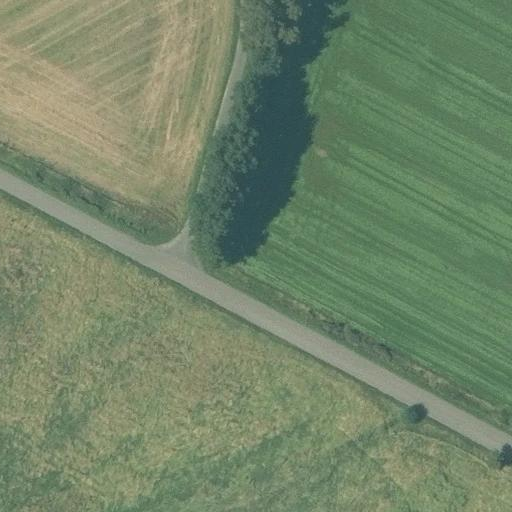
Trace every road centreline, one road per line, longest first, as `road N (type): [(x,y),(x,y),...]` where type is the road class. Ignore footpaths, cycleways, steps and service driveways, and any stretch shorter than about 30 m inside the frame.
road 1 (unclassified): [(177,274),(511,452)]
road 2 (unclassified): [(245,0),(240,53),(177,274)]
road 3 (unclassified): [(0,183),(177,274)]
